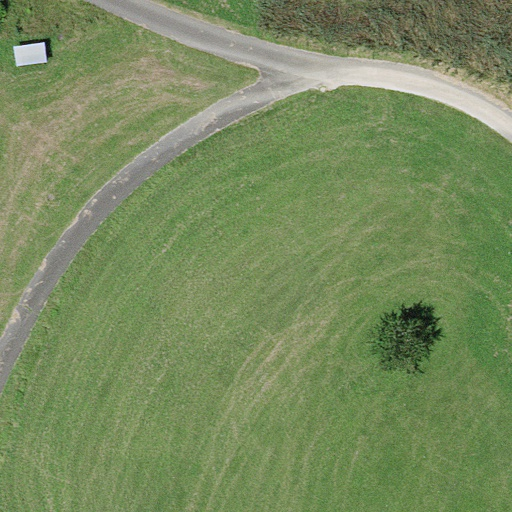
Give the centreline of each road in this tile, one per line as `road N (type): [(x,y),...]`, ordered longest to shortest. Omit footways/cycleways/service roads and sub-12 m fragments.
road 1 (track): [(0,373),(35,302),(140,168),(311,72)]
road 2 (track): [(311,72),(220,49),(97,0)]
road 3 (track): [(511,126),(423,82),(311,72)]
